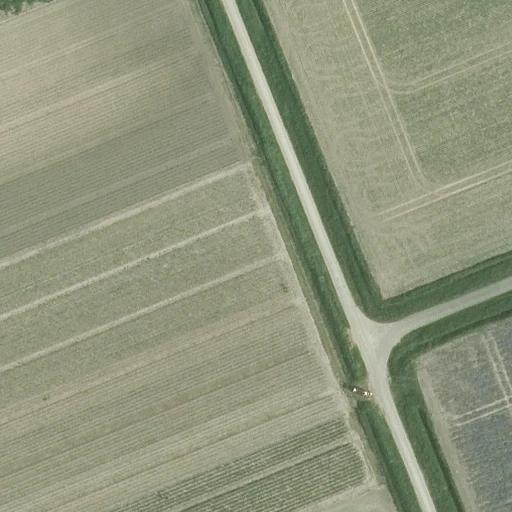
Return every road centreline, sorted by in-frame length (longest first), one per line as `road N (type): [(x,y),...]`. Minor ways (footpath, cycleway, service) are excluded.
road 1 (unclassified): [(362,339),(226,0)]
road 2 (unclassified): [(430,511),(362,339)]
road 3 (unclassified): [(362,339),(511,280)]
